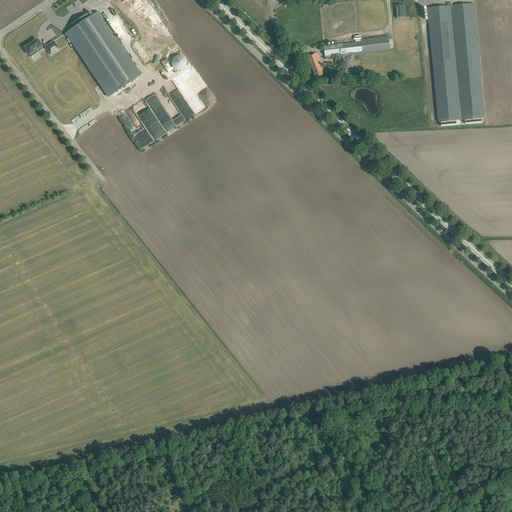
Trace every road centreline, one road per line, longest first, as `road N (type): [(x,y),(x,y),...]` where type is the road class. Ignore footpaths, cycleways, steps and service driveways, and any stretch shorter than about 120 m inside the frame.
road 1 (unclassified): [(511,297),(201,0)]
road 2 (primary): [(511,283),(215,0)]
road 3 (track): [(0,50),(103,180)]
